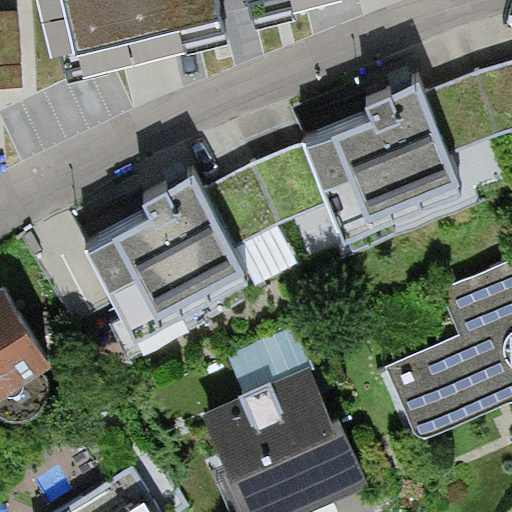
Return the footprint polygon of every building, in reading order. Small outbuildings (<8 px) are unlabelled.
[(48,0),(65,66),(111,55),(108,42),(182,24),(186,40),(230,29),(222,0),(253,0),(257,14),(303,3),(302,0),(48,0)] [(511,56),(478,67),(498,128),(511,123),(511,56)] [(498,128),(478,67),(427,87),(450,147),(498,128)] [(330,194),(340,220),(461,170),(450,147),(427,87),(419,71),(369,92),(374,105),(304,134),(305,135),(330,194)] [(305,135),(254,157),(280,215),(330,194),(305,135)] [(280,215),(254,157),(204,183),(234,239),(280,215)] [(125,307),(130,316),(243,257),(234,239),(204,183),(193,162),(144,188),(152,204),(86,238),(123,308),(125,307)] [(397,358),(424,420),(502,387),(490,358),(504,352),(509,358),(511,359),(511,255),(450,282),(469,327),(397,358)] [(0,286),(0,384),(48,353),(3,285),(0,286)] [(224,466),(245,511),(271,511),(363,470),(338,414),(331,417),(310,370),(275,386),(270,375),(242,388),(246,398),(210,414),(232,462),(224,466)] [(153,447),(51,511),(175,511),(190,503),(153,447)]
